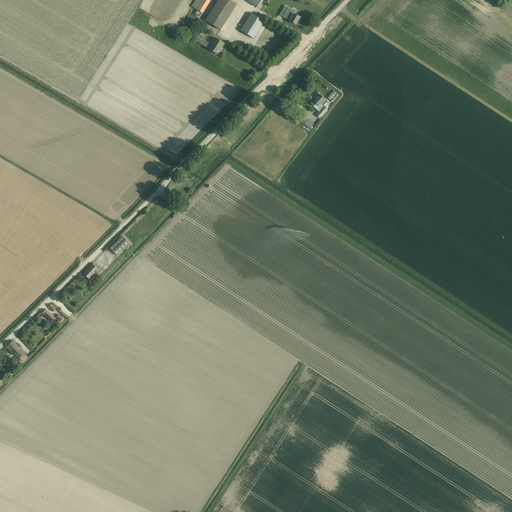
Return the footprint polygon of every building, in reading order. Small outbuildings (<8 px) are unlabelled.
[(196,0),(192,7),(203,14),(210,0),(196,0)] [(236,5),(232,2),(228,0),(218,0),(205,21),(220,30),(236,5)] [(292,10),(289,8),(283,17),(289,21),(296,25),(300,17),(295,15),(294,14),(293,14),(290,12),(292,10)] [(240,31),(253,39),(264,22),(251,14),(240,31)] [(195,41),(213,52),(217,54),(224,43),(215,38),(211,45),(208,43),(198,37),(195,41)] [(333,95),(338,99),(344,92),(340,88),(333,95)] [(325,100),(323,98),(319,94),(313,101),(316,104),(314,107),(319,112),(316,115),(319,118),(327,109),(324,106),(324,107),(323,106),(327,102),(325,100)] [(299,115),(296,119),(310,129),(313,124),(299,115)] [(308,115),(306,118),(317,126),(319,123),(308,115)] [(129,243),(125,240),(122,236),(109,248),(116,255),(129,243)] [(83,274),(87,277),(89,279),(94,274),(97,276),(101,272),(98,269),(92,264),(83,274)] [(51,314),(49,313),(46,309),(42,313),(51,322),(55,318),(51,314)] [(13,341),(6,347),(14,356),(15,355),(19,359),(24,353),(13,341)]
